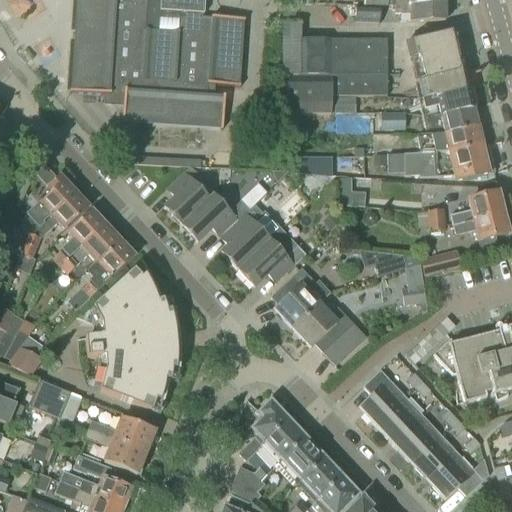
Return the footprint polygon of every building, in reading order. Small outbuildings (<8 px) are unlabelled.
[(108,97),(109,93),(123,93),(121,124),(220,131),(222,98),(207,97),(207,86),(238,88),(242,22),(200,19),(201,15),(202,15),(203,0),(75,0),(69,94),(108,97)] [(385,9),(384,0),(363,0),(364,8),(385,9)] [(384,0),(385,9),(386,9),(386,8),(394,8),(394,7),(445,6),(445,0),(384,0)] [(443,20),(446,20),(445,6),(394,7),(394,8),(394,9),(394,16),(409,16),(409,24),(444,23),(443,20)] [(295,12),(277,11),(276,25),(295,25),(295,12)] [(354,11),(353,27),(377,27),(377,11),(354,11)] [(453,34),(403,46),(413,86),(464,74),(463,74),(453,34)] [(297,78),(385,79),(385,43),(297,43),(297,78)] [(413,86),(415,97),(433,101),(467,92),(471,89),(468,76),(464,74),(413,86)] [(385,99),(385,79),(297,78),(283,78),(286,117),(329,117),(329,99),(333,99),(354,99),(385,99)] [(422,122),(437,119),(472,111),(467,92),(433,101),(415,97),(419,113),(422,122)] [(354,115),(354,99),(333,99),(333,116),(354,115)] [(422,122),(425,137),(429,137),(442,137),(476,129),(472,111),(437,119),(422,122)] [(380,132),(403,132),(404,116),(380,115),(380,132)] [(442,137),(429,137),(432,150),(444,147),(446,155),(480,147),(476,129),(442,137)] [(444,147),(432,150),(429,137),(416,138),(419,156),(446,155),(444,147)] [(481,149),(480,147),(446,155),(419,156),(401,156),(403,180),(418,179),(418,181),(452,179),(452,182),(463,182),(492,176),(485,147),(481,149)] [(118,158),(118,160),(118,166),(187,170),(190,171),(199,171),(199,163),(118,158)] [(374,167),(384,166),(383,158),(374,159),(374,167)] [(197,178),(190,171),(187,170),(169,188),(177,196),(162,210),(179,228),(206,202),(190,185),(197,178)] [(270,174),(275,186),(285,177),(288,174),(270,174)] [(42,228),(41,227),(73,197),(66,189),(68,188),(61,180),(59,182),(57,180),(46,189),(51,194),(38,205),(39,206),(23,220),(20,229),(27,237),(23,247),(35,251),(39,240),(41,239),(36,234),(42,228)] [(363,210),(364,195),(350,194),(350,181),(338,181),(339,209),(363,210)] [(324,185),(311,188),(314,204),(327,202),(324,185)] [(367,206),(391,206),(391,191),(367,191),(367,206)] [(449,219),(451,229),(501,217),(499,209),(502,208),(500,198),(496,199),(495,196),(466,204),(469,214),(449,219)] [(78,202),(73,197),(41,227),(42,228),(36,234),(41,239),(42,238),(43,239),(57,226),(63,233),(86,211),(85,210),(87,208),(80,200),(78,202)] [(215,228),(223,236),(248,213),(239,204),(227,215),(210,197),(206,202),(179,228),(196,245),(215,228)] [(253,208),(248,213),(223,236),(231,244),(219,255),(236,273),(267,243),(279,232),(263,214),(261,216),(253,208)] [(93,214),(91,216),(89,214),(66,236),(72,242),(44,268),(51,276),(58,270),(103,228),(98,223),(100,221),(93,214)] [(427,225),(444,224),(443,214),(427,215),(427,225)] [(427,215),(416,216),(417,230),(428,229),(427,225),(427,215)] [(323,226),(329,233),(339,224),(332,217),(323,226)] [(495,250),(493,241),(506,237),(506,234),(509,233),(506,224),(503,225),(501,217),(451,229),(454,239),(474,234),(480,254),(495,250)] [(444,224),(427,225),(428,229),(428,235),(444,234),(444,224)] [(107,233),(103,228),(58,270),(65,278),(86,258),(95,268),(119,246),(114,241),(116,239),(109,231),(107,233)] [(279,232),(267,243),(236,273),(253,291),(273,271),(281,280),(304,258),(279,232)] [(129,253),(122,245),(120,247),(119,246),(95,268),(101,273),(79,293),(87,301),(132,260),(127,254),(129,253)] [(31,261),(35,251),(23,247),(19,257),(31,261)] [(368,256),(376,280),(404,271),(400,259),(368,256)] [(458,272),(454,256),(419,266),(423,281),(458,272)] [(99,359),(99,360),(100,360),(102,360),(104,373),(98,393),(152,414),(157,416),(161,405),(163,400),(164,394),(165,388),(166,383),(176,384),(177,373),(178,360),(178,348),(177,343),(176,331),(175,325),(172,313),(168,301),(159,304),(157,298),(154,293),(151,287),(148,282),(139,266),(91,309),(99,326),(100,338),(98,339),(97,338),(97,339),(84,340),(86,361),(99,359)] [(316,288),(300,271),(268,300),(277,309),(273,313),(290,332),(318,307),(308,296),(316,288)] [(423,305),(421,289),(407,291),(409,307),(423,305)] [(308,351),(312,347),(320,356),(352,326),(336,310),(328,318),(318,307),(290,332),(308,351)] [(0,311),(0,333),(4,335),(12,316),(0,311)] [(406,359),(414,368),(453,331),(445,322),(406,359)] [(484,396),(490,394),(492,399),(511,393),(511,330),(505,333),(506,337),(499,339),(498,335),(453,347),(449,343),(432,359),(452,379),(455,378),(463,407),(485,401),(484,396)] [(16,334),(14,339),(2,360),(9,363),(17,352),(18,350),(26,340),(27,339),(16,334)] [(0,345),(0,359),(2,360),(14,339),(4,335),(0,345)] [(26,340),(18,350),(19,351),(34,357),(40,350),(26,340)] [(5,368),(19,374),(29,381),(42,361),(40,360),(34,357),(19,351),(18,350),(17,352),(9,363),(5,368)] [(370,399),(360,409),(365,415),(362,417),(374,430),(405,402),(379,374),(362,391),(370,399)] [(413,378),(407,383),(415,392),(421,387),(413,378)] [(26,409),(57,422),(68,395),(37,382),(26,409)] [(0,424),(7,428),(16,405),(14,405),(20,390),(14,388),(13,390),(0,384),(0,424)] [(415,392),(423,401),(429,395),(421,387),(415,392)] [(59,421),(71,426),(81,400),(69,395),(59,421)] [(405,402),(374,430),(392,449),(422,420),(405,402)] [(244,465),(263,447),(262,446),(286,423),(284,421),(283,417),(279,416),(276,413),(278,411),(272,405),(270,407),(268,404),(264,408),(263,407),(257,412),(259,414),(257,416),(259,418),(252,425),(255,427),(250,432),(255,438),(236,457),(244,465)] [(455,423),(447,415),(441,420),(449,429),(455,423)] [(90,423),(86,432),(144,456),(148,446),(151,445),(153,438),(152,435),(153,433),(120,420),(115,434),(110,431),(109,433),(101,430),(102,428),(90,423)] [(439,439),(422,420),(392,449),(409,467),(439,439)] [(286,423),(262,446),(263,447),(278,463),(302,440),(295,433),(295,430),(290,424),(287,424),(286,423)] [(463,432),(455,423),(449,429),(458,438),(463,432)] [(83,441),(95,446),(107,451),(102,464),(135,478),(136,476),(139,474),(142,468),(140,465),(144,456),(86,432),(83,441)] [(51,439),(39,434),(34,446),(36,447),(45,450),(46,451),(51,439)] [(511,437),(493,442),(496,456),(511,453),(511,437)] [(456,457),(439,439),(409,467),(426,485),(456,457)] [(278,463),(273,470),(289,487),(296,481),(298,483),(321,461),(318,457),(318,454),(312,449),(309,448),(302,440),(278,463)] [(469,456),(478,448),(473,442),(464,450),(469,456)] [(36,447),(31,460),(41,464),(46,451),(45,450),(36,447)] [(47,450),(42,463),(51,467),(56,454),(47,450)] [(482,484),(456,457),(426,485),(444,504),(457,492),(465,501),(482,484)] [(85,475),(97,480),(102,469),(76,459),(71,472),(84,477),(85,475)] [(323,463),(321,461),(298,483),(315,501),(339,479),(331,472),(332,469),(326,463),(323,463)] [(261,467),(252,476),(259,484),(268,475),(261,467)] [(262,488),(259,484),(252,476),(238,470),(227,497),(249,506),(250,507),(255,502),(259,498),(255,494),(262,488)] [(504,481),(501,470),(493,472),(496,484),(504,481)] [(49,482),(38,478),(33,491),(44,495),(49,482)] [(99,480),(99,481),(96,487),(81,481),(80,483),(68,478),(67,481),(63,480),(60,486),(121,510),(125,502),(127,501),(129,496),(128,493),(129,492),(99,480)] [(346,487),(339,479),(315,501),(316,502),(310,508),(313,511),(340,511),(356,498),(354,496),(354,493),(349,488),(346,487)] [(496,484),(499,495),(507,493),(504,481),(496,484)] [(71,504),(87,510),(86,511),(120,511),(121,510),(60,486),(56,495),(72,501),(71,504)] [(24,511),(25,511),(59,511),(28,500),(24,511)] [(369,511),(359,501),(346,511),(369,511)] [(267,511),(255,502),(250,507),(249,506),(244,510),(246,511),(267,511)]
